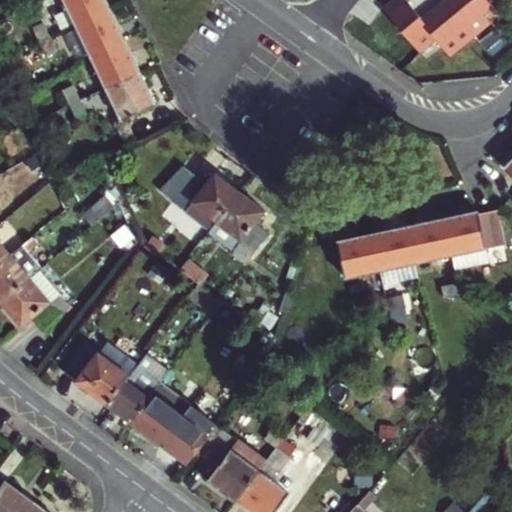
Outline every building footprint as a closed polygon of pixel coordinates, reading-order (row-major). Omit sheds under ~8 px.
[(63,0),(75,23),(109,7),(105,0),(63,0)] [(393,0),(382,10),(416,51),(433,37),(448,55),(472,35),(497,15),(484,0),(393,0)] [(75,23),(90,55),(124,39),(109,7),(75,23)] [(38,41),(47,36),(41,23),(32,28),(38,41)] [(47,36),(38,41),(44,54),(53,50),(47,36)] [(90,55),(105,87),(139,71),(124,39),(90,55)] [(155,104),(139,71),(105,87),(121,120),(155,104)] [(68,104),(77,100),(70,86),(61,90),(68,104)] [(77,100),(68,104),(74,118),(83,113),(77,100)] [(511,159),(506,166),(510,170),(494,186),(511,202),(511,159)] [(207,186),(194,176),(173,203),(210,232),(218,223),(242,193),(217,174),(207,186)] [(242,193),(218,223),(242,241),(235,251),(248,260),(270,232),(257,223),(266,210),(242,193)] [(85,217),(93,226),(116,206),(109,197),(85,217)] [(478,212),(445,219),(453,256),(507,243),(500,210),(479,215),(478,212)] [(453,256),(445,219),(410,227),(418,263),(453,256)] [(124,226),(115,232),(128,249),(136,242),(124,226)] [(418,263),(410,227),(374,235),(382,271),(418,263)] [(374,235),(340,242),(347,279),(382,271),(374,235)] [(152,238),(146,246),(156,253),(162,246),(152,238)] [(0,264),(10,256),(0,244),(0,264)] [(0,264),(0,302),(0,303),(30,278),(39,270),(20,247),(10,256),(0,264)] [(39,270),(30,278),(50,302),(59,294),(39,270)] [(50,302),(30,278),(0,303),(21,327),(34,316),(46,331),(71,309),(59,294),(50,302)] [(473,281),(459,284),(461,294),(475,291),(473,281)] [(447,297),(461,294),(459,284),(444,287),(447,297)] [(195,289),(189,297),(210,314),(220,301),(198,285),(195,289)] [(403,297),(388,300),(391,311),(406,307),(403,297)] [(376,314),(391,311),(388,300),(374,303),(376,314)] [(108,340),(98,354),(129,376),(139,363),(108,340)] [(65,372),(108,404),(129,376),(98,354),(85,344),(65,372)] [(139,363),(129,376),(108,404),(132,422),(153,394),(172,369),(148,351),(139,363)] [(153,394),(132,422),(189,465),(196,455),(217,427),(207,420),(201,429),(153,394)] [(237,442),(217,427),(196,455),(217,470),(210,479),(238,501),(261,472),(231,450),(237,442)] [(266,438),(279,448),(285,440),(272,430),(266,438)] [(296,448),(285,440),(279,448),(290,456),(296,448)] [(261,472),(238,501),(252,511),(275,511),(290,494),(261,472)] [(376,480),(348,511),(365,511),(363,510),(370,503),(373,506),(387,490),(376,480)] [(0,511),(24,511),(31,504),(3,483),(0,486),(0,511)] [(493,511),(504,500),(489,488),(468,511),(493,511)]
